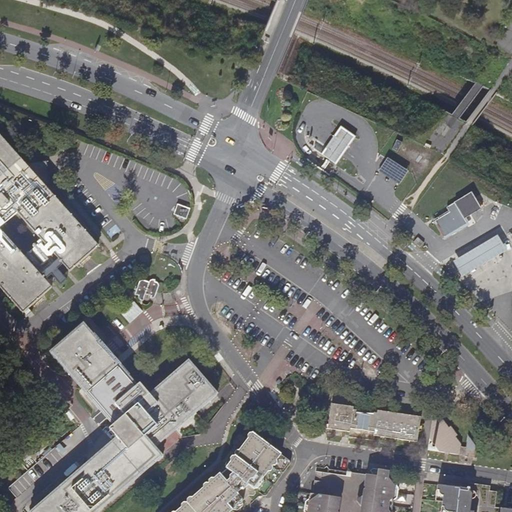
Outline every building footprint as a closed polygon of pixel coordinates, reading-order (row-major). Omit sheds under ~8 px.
[(321,152),(337,164),(347,150),(356,136),(340,125),(330,140),(321,152)] [(399,141),(395,146),(401,150),(405,145),(399,141)] [(337,164),(321,152),(314,147),(310,153),(307,157),(330,174),(333,169),(337,164)] [(410,171),(389,157),(380,170),(401,184),(410,171)] [(47,162),(25,164),(27,167),(26,176),(38,189),(44,185),(46,188),(50,185),(47,162)] [(449,212),(435,220),(445,237),(469,223),(466,218),(481,209),(471,192),(446,207),(449,212)] [(178,205),(174,214),(186,219),(190,209),(178,205)] [(508,255),(498,237),(477,250),(454,264),(465,281),(489,267),(508,255)] [(140,283),(136,294),(139,296),(139,298),(140,300),(141,301),(143,301),(146,294),(152,296),(151,299),(153,299),(154,298),(155,297),(159,288),(159,286),(158,284),(157,283),(155,283),(155,281),(153,280),(151,281),(150,282),(149,283),(143,281),(142,281),(140,282),(140,283)] [(131,323),(143,313),(135,303),(122,314),(131,323)] [(101,408),(94,400),(85,408),(92,416),(101,408)] [(329,428),(351,432),(350,437),(374,441),(375,436),(417,442),(421,417),(378,411),(378,414),(370,412),(370,416),(361,414),(361,411),(354,410),(355,407),(350,407),(348,404),(340,403),(337,405),(332,404),(329,428)] [(433,419),(430,439),(440,452),(459,455),(461,447),(461,445),(455,437),(457,436),(451,427),(449,429),(443,421),(433,419)] [(230,511),(235,507),(239,508),(243,505),(243,501),(248,496),(252,496),(255,494),(255,489),(262,494),(264,496),(267,495),(273,487),(272,484),(276,484),(282,476),(281,473),(284,473),(291,465),(290,462),(253,433),(250,433),(248,436),(248,438),(239,451),(237,450),(235,453),(235,456),(232,456),(230,459),(230,462),(228,462),(225,466),(226,468),(220,473),(218,473),(173,511),(230,511)] [(466,448),(461,447),(459,455),(474,457),(475,446),(468,436),(466,448)] [(390,472),(373,469),(371,471),(372,473),(368,502),(366,511),(392,511),(393,506),(393,501),(397,498),(399,490),(396,485),(396,479),(389,478),(390,472)] [(28,486),(21,477),(9,487),(16,496),(28,486)] [(467,511),(469,499),(462,498),(463,489),(438,486),(438,491),(439,491),(440,494),(441,496),(443,496),(443,497),(443,503),(442,508),(444,509),(445,511),(467,511)] [(332,511),(335,497),(311,494),(310,498),(306,502),(305,507),(305,511),(304,511),(332,511)] [(362,496),(355,500),(361,507),(368,502),(362,496)]
